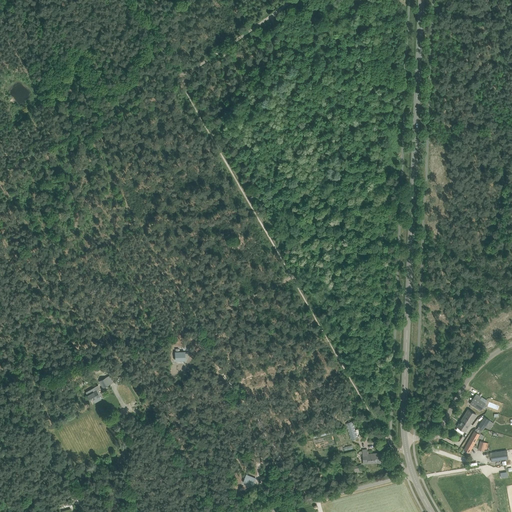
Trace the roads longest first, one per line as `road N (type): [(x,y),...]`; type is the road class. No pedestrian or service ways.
road 1 (secondary): [(405,442),(421,0)]
road 2 (track): [(392,448),(251,202)]
road 3 (track): [(0,168),(183,83)]
road 4 (unclassified): [(270,511),(413,475)]
road 5 (unclassified): [(413,440),(436,431),(475,370),(511,341)]
road 6 (track): [(251,202),(183,83)]
